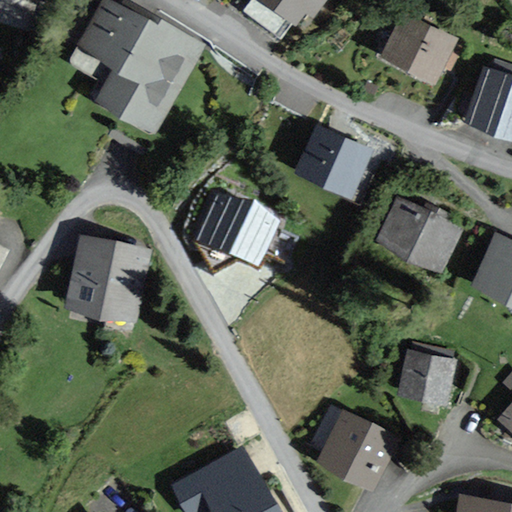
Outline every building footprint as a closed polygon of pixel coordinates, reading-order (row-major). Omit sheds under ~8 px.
[(40,0),(0,0),(0,4),(35,16),(40,0)] [(151,20),(114,0),(105,0),(69,66),(105,86),(96,102),(155,135),(207,43),(154,13),(151,20)] [(317,0),(258,0),(298,28),(317,0)] [(458,37),(404,10),(381,56),(435,83),(458,37)] [(511,75),(485,66),(465,122),(511,138),(511,75)] [(375,150),(319,125),(297,175),(352,200),(375,150)] [(258,273),(280,226),(212,195),(202,218),(215,224),(203,248),(258,273)] [(465,225),(398,195),(375,246),(442,276),(465,225)] [(511,238),(497,233),(474,286),(511,302),(511,238)] [(153,250),(81,235),(65,308),(137,323),(153,250)] [(0,269),(10,248),(0,243),(0,269)] [(455,357),(406,348),(398,395),(447,403),(455,357)] [(511,371),(503,382),(511,390),(511,405),(501,418),(511,428),(511,371)] [(402,436),(346,410),(321,464),(377,489),(402,436)] [(282,511),(248,447),(173,487),(186,511),(211,511),(213,511),(282,511)] [(511,511),(511,501),(461,494),(457,511),(511,511)]
